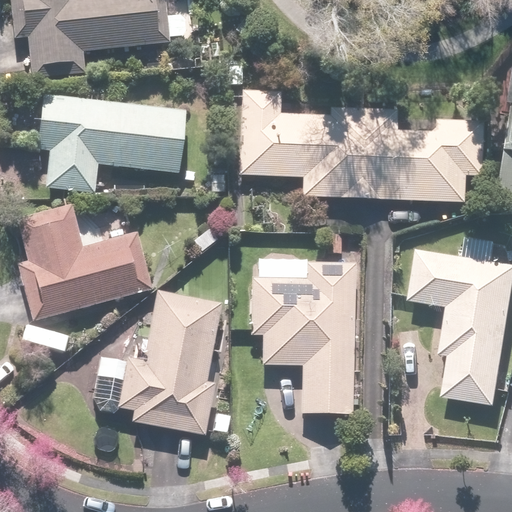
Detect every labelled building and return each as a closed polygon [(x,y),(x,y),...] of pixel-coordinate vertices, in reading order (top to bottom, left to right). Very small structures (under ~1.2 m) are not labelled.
[(6,0),(10,43),(25,42),(28,85),(82,80),(79,55),(166,47),(161,0),(6,0)] [(511,73),(500,180),(511,197),(511,73)] [(302,95),(238,92),(234,179),(303,182),(303,200),(460,206),(461,180),(475,180),(477,126),(426,124),(426,137),(394,135),(395,114),(326,111),(325,120),(301,119),(302,95)] [(180,113),(38,100),(33,154),(46,156),(42,194),(92,199),(94,168),(174,175),(180,113)] [(76,251),(67,209),(26,219),(34,255),(15,259),(30,322),(146,295),(132,238),(76,251)] [(458,260),(414,254),(407,305),(444,310),(438,360),(444,361),(439,401),(495,408),(511,268),(511,266),(489,264),(491,246),(460,243),(458,260)] [(353,267),(252,262),(248,338),(258,339),(257,368),(299,370),(296,416),(345,419),(353,267)] [(202,384),(213,307),(149,298),(140,361),(124,359),(117,414),(129,416),(127,429),(203,440),(211,386),(202,384)]
